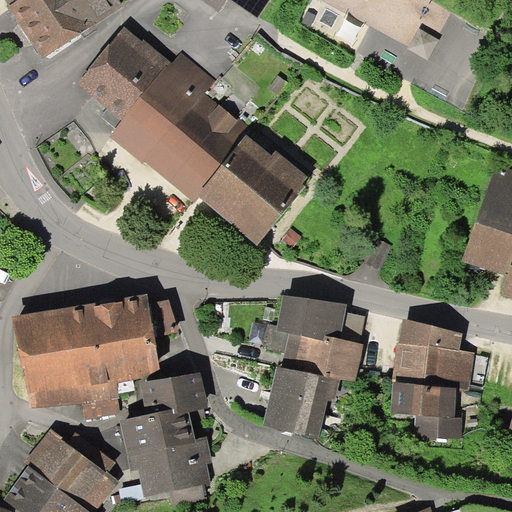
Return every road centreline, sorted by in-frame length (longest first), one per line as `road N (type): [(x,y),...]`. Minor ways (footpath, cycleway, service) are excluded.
road 1 (tertiary): [(30,171),(53,212),(82,236),(182,280),(318,284),(511,329)]
road 2 (track): [(511,508),(438,499),(241,434),(218,416),(182,280)]
